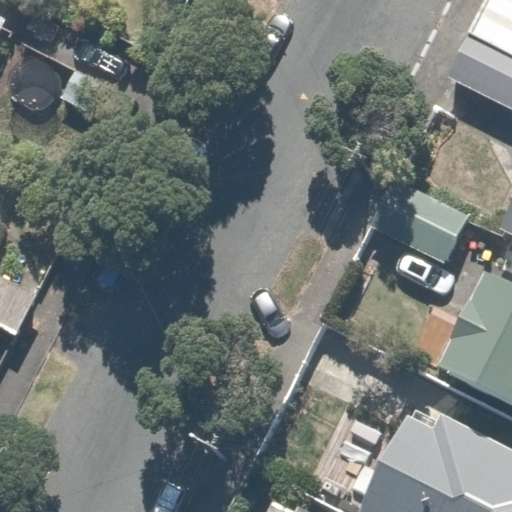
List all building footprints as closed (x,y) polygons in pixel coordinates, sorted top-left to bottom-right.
[(511,4),(504,0),(487,0),(443,82),(511,120),(511,4)] [(128,67),(42,16),(21,51),(71,80),(59,101),(95,122),(128,67)] [(511,186),(488,233),(511,245),(511,186)] [(462,222),(398,189),(374,234),(438,268),(462,222)] [(0,326),(13,334),(58,248),(0,218),(0,326)] [(511,297),(479,280),(426,374),(511,422),(511,297)] [(511,511),(511,449),(412,402),(360,511),(511,511)]
